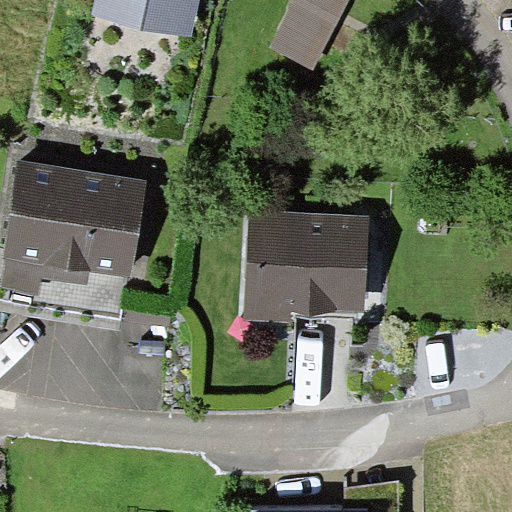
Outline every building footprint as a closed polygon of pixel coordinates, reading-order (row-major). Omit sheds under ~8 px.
[(93,0),(90,14),(169,31),(175,0),(93,0)] [(289,0),(268,41),(302,59),(332,0),(289,0)] [(134,173),(12,156),(0,240),(0,258),(66,268),(69,246),(122,254),(134,173)] [(350,281),(351,206),(241,205),(240,306),(277,306),(277,281),(350,281)] [(343,511),(251,511),(399,511),(400,480),(345,487),(343,511)]
